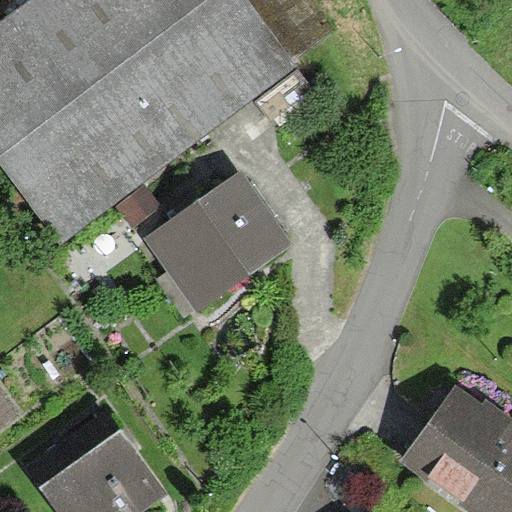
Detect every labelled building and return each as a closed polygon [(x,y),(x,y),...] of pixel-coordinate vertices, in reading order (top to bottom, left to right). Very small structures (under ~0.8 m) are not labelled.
[(45,0),(0,33),(0,172),(57,250),(115,207),(133,231),(166,207),(150,186),(305,72),(298,64),(353,24),(335,0),(45,0)] [(297,248),(246,176),(191,215),(149,244),(171,276),(159,284),(184,319),(196,310),(200,316),(297,248)] [(0,392),(0,430),(17,419),(0,392)] [(511,511),(511,433),(498,423),(455,392),(402,466),(467,511),(511,511)] [(126,435),(108,410),(26,470),(56,511),(147,511),(170,496),(126,435)]
